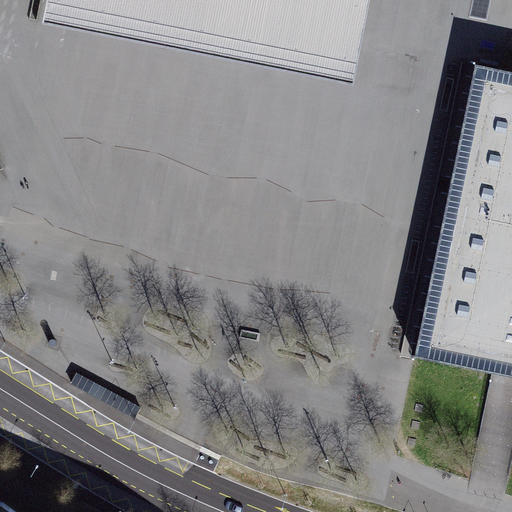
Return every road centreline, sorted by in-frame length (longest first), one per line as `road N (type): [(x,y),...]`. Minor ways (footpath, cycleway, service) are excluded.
road 1 (unknown): [(0,258),(339,317)]
road 2 (primary): [(223,511),(0,390)]
